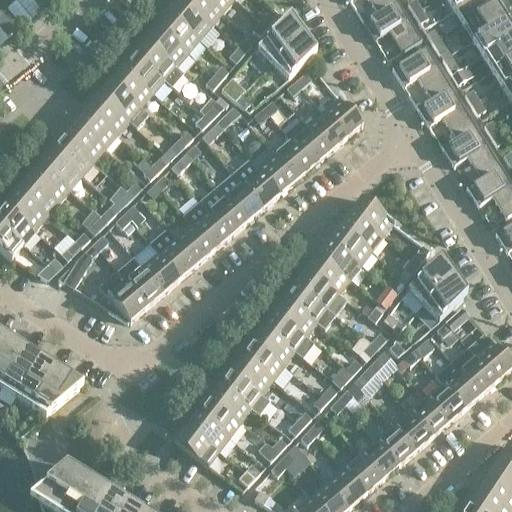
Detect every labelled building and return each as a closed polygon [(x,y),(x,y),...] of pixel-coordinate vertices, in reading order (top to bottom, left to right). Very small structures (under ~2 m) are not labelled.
[(41,0),(28,0),(40,12),(47,6),(41,0)] [(202,0),(184,0),(180,5),(211,32),(223,18),(202,0)] [(202,0),(223,18),(235,4),(229,0),(202,0)] [(365,0),(377,17),(396,5),(393,0),(346,0),(350,6),(351,6),(351,5),(358,0),(365,0)] [(444,0),(454,15),(477,0),(444,0)] [(463,30),(505,4),(502,0),(477,0),(454,15),(463,30)] [(414,18),(421,14),(415,4),(408,8),(414,18)] [(473,45),(510,22),(505,14),(508,10),(509,12),(510,11),(505,4),(463,30),(473,45)] [(169,19),(199,45),(211,32),(180,5),(169,19)] [(362,26),(375,46),(376,45),(375,45),(389,36),(402,57),(422,45),(396,5),(377,17),(362,26)] [(7,12),(0,18),(14,35),(21,28),(7,12)] [(427,24),(421,14),(414,18),(421,28),(427,24)] [(14,35),(0,18),(0,32),(7,41),(14,35)] [(269,18),(261,27),(267,32),(275,23),(269,18)] [(169,19),(157,32),(188,59),(199,45),(169,19)] [(257,53),(273,69),(303,39),(290,21),(257,53)] [(482,61),(511,42),(511,25),(510,22),(473,45),(482,61)] [(267,32),(261,27),(253,36),(259,41),(267,32)] [(157,32),(145,46),(176,72),(188,59),(157,32)] [(433,49),(440,44),(434,34),(427,39),(433,49)] [(288,84),(312,61),(316,57),(303,39),(273,69),(288,84)] [(492,76),(511,63),(511,42),(482,61),(492,76)] [(446,55),(440,44),(433,49),(440,59),(446,55)] [(245,45),(237,54),(244,59),(251,50),(245,45)] [(183,79),(176,72),(145,46),(133,60),(164,86),(171,92),(183,79)] [(430,103),(450,91),(426,51),(392,72),(404,92),(405,92),(405,91),(418,83),(430,103)] [(244,59),(237,54),(230,63),(236,69),(244,59)] [(133,60),(122,73),(152,100),(164,86),(133,60)] [(501,91),(511,84),(511,63),(492,76),(501,91)] [(452,79),(459,75),(453,65),(446,69),(452,79)] [(222,72),(214,82),(220,87),(228,78),(222,72)] [(110,87),(141,113),(152,100),(122,73),(110,87)] [(465,85),(459,75),(452,79),(459,89),(465,85)] [(295,86),(301,92),(310,85),(304,79),(295,86)] [(220,87),(214,82),(206,91),(212,96),(220,87)] [(221,95),(235,107),(240,101),(246,94),(232,82),(221,95)] [(511,107),(511,106),(511,84),(501,91),(511,107)] [(295,86),(286,94),(291,100),(301,92),(295,86)] [(98,101),(129,127),(136,133),(147,119),(141,113),(110,87),(98,101)] [(455,143),(475,131),(450,91),(430,103),(416,112),(429,132),(430,132),(429,131),(443,123),(455,143)] [(471,110),(478,106),(472,95),(465,100),(471,110)] [(86,115),(117,141),(129,127),(98,101),(86,115)] [(204,121),(210,126),(228,108),(218,101),(211,110),(213,112),(204,121)] [(235,107),(244,115),(249,108),(240,101),(235,107)] [(362,131),(338,103),(337,104),(338,104),(322,118),(344,144),(360,131),(361,131),(362,131)] [(485,116),(478,106),(471,110),(478,120),(485,116)] [(262,114),(268,120),(277,113),(272,107),(262,114)] [(182,119),(194,129),(202,119),(191,109),(182,119)] [(262,114),(253,122),(258,128),(268,120),(262,114)] [(74,128),(105,155),(117,141),(86,115),(74,128)] [(344,144),(322,118),(306,132),(328,158),(344,144)] [(217,128),(222,134),(231,125),(225,120),(217,128)] [(201,135),(210,126),(204,121),(196,129),(201,135)] [(299,125),(283,139),(289,146),(311,172),(328,158),(306,132),(299,125)] [(491,141),(498,137),(491,126),(484,131),(491,141)] [(74,128),(62,142),(93,168),(105,155),(74,128)] [(222,134),(217,128),(208,136),(201,143),(207,149),(222,134)] [(475,131),(455,143),(441,152),(454,172),(455,171),(454,170),(467,162),(480,183),(500,170),(475,131)] [(178,146),(184,152),(193,143),(187,137),(178,146)] [(504,147),(498,137),(491,141),(497,151),(504,147)] [(51,155),(81,182),(93,168),(62,142),(51,155)] [(175,160),(184,152),(178,146),(170,154),(175,160)] [(311,172),(289,146),(273,160),(295,186),(311,172)] [(186,159),(191,164),(200,156),(194,150),(186,159)] [(265,151),(248,165),(279,200),(295,186),(273,160),(265,151)] [(51,155),(39,169),(70,195),(81,182),(51,155)] [(510,171),(511,169),(511,159),(510,157),(503,161),(510,171)] [(191,164),(186,159),(170,173),(176,179),(191,164)] [(152,172),(158,177),(167,169),(161,163),(152,172)] [(262,214),(279,200),(248,165),(232,179),(262,214)] [(27,183),(58,209),(70,195),(39,169),(27,183)] [(466,191),(478,212),(479,211),(479,210),(492,202),(505,223),(511,218),(511,189),(500,170),(480,183),(466,191)] [(149,186),(158,177),(152,172),(144,180),(149,186)] [(262,214),(232,179),(215,193),(245,228),(262,214)] [(154,189),(160,195),(169,186),(163,181),(154,189)] [(27,183),(16,196),(46,223),(58,209),(27,183)] [(126,197),(132,203),(141,194),(135,189),(126,197)] [(154,189),(146,197),(152,203),(160,195),(154,189)] [(245,228),(215,193),(199,207),(229,242),(245,228)] [(4,210),(34,236),(46,223),(16,196),(4,210)] [(124,211),(132,203),(126,197),(118,205),(124,211)] [(350,218),(382,243),(393,229),(393,230),(394,229),(360,203),(360,204),(350,218)] [(190,230),(212,256),(229,242),(199,207),(182,221),(190,230)] [(4,210),(0,214),(0,230),(23,250),(34,236),(4,210)] [(124,219),(129,225),(138,217),(132,211),(124,219)] [(101,222),(106,228),(115,220),(109,214),(101,222)] [(350,218),(339,232),(371,257),(382,243),(350,218)] [(124,219),(115,228),(121,234),(129,225),(124,219)] [(98,236),(106,228),(101,222),(92,231),(98,236)] [(134,232),(128,226),(121,233),(127,239),(134,232)] [(511,227),(495,238),(508,258),(508,257),(511,254),(511,227)] [(0,254),(12,265),(12,264),(11,263),(23,250),(0,230),(0,254)] [(212,256),(190,230),(173,244),(196,270),(212,256)] [(339,232),(328,247),(360,271),(371,257),(339,232)] [(196,270),(173,244),(166,235),(149,249),(157,258),(179,284),(196,270)] [(75,248),(81,253),(89,245),(84,239),(75,248)] [(93,250),(98,256),(107,247),(101,241),(93,250)] [(317,261),(349,286),(360,271),(328,247),(317,261)] [(72,262),(81,253),(75,248),(66,256),(72,262)] [(93,250),(84,258),(90,264),(98,256),(93,250)] [(418,255),(411,265),(418,270),(425,261),(418,255)] [(66,256),(61,261),(67,267),(72,262),(66,256)] [(179,284),(157,258),(140,272),(163,298),(179,284)] [(317,261),(306,275),(338,300),(349,286),(317,261)] [(408,294),(423,310),(453,280),(441,262),(408,294)] [(47,270),(56,278),(62,271),(54,263),(47,270)] [(134,264),(118,278),(146,312),(163,298),(140,272),(134,264)] [(418,270),(411,265),(404,274),(411,280),(418,270)] [(76,267),(58,284),(63,287),(74,294),(86,274),(76,267)] [(47,270),(36,280),(47,286),(56,278),(47,270)] [(306,275),(295,290),(335,320),(346,306),(338,300),(306,275)] [(118,278),(101,293),(106,299),(130,327),(131,327),(130,326),(146,312),(118,278)] [(453,280),(423,310),(439,326),(451,314),(467,299),(453,280)] [(397,284),(390,294),(396,299),(404,289),(397,284)] [(295,290),(284,304),(317,328),(324,334),(335,320),(295,290)] [(396,299),(390,294),(383,304),(389,308),(396,299)] [(273,318),(306,343),(317,328),(284,304),(273,318)] [(374,327),(382,318),(375,313),(368,323),(374,327)] [(262,333),(295,357),(302,363),(313,348),(306,343),(273,318),(262,333)] [(383,326),(392,334),(397,327),(388,320),(383,326)] [(445,328),(450,334),(460,326),(454,320),(445,328)] [(445,328),(436,336),(441,342),(450,334),(445,328)] [(262,333),(251,347),(283,372),(295,357),(262,333)] [(0,359),(10,344),(0,337),(0,359)] [(380,339),(372,348),(378,354),(386,345),(380,339)] [(0,392),(1,393),(25,353),(10,344),(0,359),(0,392)] [(426,345),(422,348),(412,356),(418,362),(420,360),(423,362),(433,353),(426,345)] [(511,371),(490,345),(489,346),(489,347),(473,361),(496,387),(511,373),(511,371)] [(240,362),(273,386),(283,372),(251,347),(240,362)] [(397,362),(403,357),(395,347),(389,353),(397,362)] [(378,354),(372,348),(364,357),(369,362),(378,354)] [(16,402),(40,363),(25,353),(1,393),(16,402)] [(467,353),(451,367),(480,401),(496,387),(473,361),(467,353)] [(412,356),(403,364),(409,370),(418,362),(412,356)] [(240,362),(229,376),(262,400),(273,386),(240,362)] [(31,412),(56,372),(40,363),(16,402),(31,412)] [(368,372),(374,378),(382,369),(376,363),(368,372)] [(355,366),(347,374),(353,380),(361,371),(355,366)] [(441,389),(463,415),(480,401),(451,367),(434,381),(441,389)] [(83,389),(66,379),(56,372),(31,412),(46,421),(83,389)] [(368,372),(360,381),(366,386),(374,378),(368,372)] [(353,380),(347,374),(339,383),(344,389),(353,380)] [(218,390),(251,415),(258,420),(269,406),(262,400),(229,376),(218,390)] [(320,399),(325,393),(319,387),(313,394),(320,399)] [(346,395),(352,401),(359,394),(353,388),(346,395)] [(463,415),(441,389),(424,403),(447,429),(463,415)] [(218,390),(208,405),(240,429),(251,415),(218,390)] [(330,392),(322,401),(327,406),(336,398),(330,392)] [(338,404),(344,410),(352,401),(346,395),(338,404)] [(327,406),(322,401),(313,410),(319,415),(327,406)] [(447,429),(424,403),(408,417),(430,443),(447,429)] [(338,404),(330,413),(336,418),(344,410),(338,404)] [(197,419),(229,443),(240,429),(208,405),(197,419)] [(430,443),(408,417),(391,431),(414,457),(430,443)] [(197,419),(186,433),(218,458),(229,443),(197,419)] [(305,419),(297,427),(303,433),(311,424),(305,419)] [(303,433),(297,427),(288,436),(294,441),(303,433)] [(308,436),(314,441),(322,432),(316,427),(308,436)] [(414,457),(391,431),(375,446),(397,472),(414,457)] [(174,446),(174,447),(207,473),(208,472),(207,471),(218,458),(186,433),(175,447),(174,446)] [(314,441),(308,436),(300,444),(306,450),(314,441)] [(280,445),(272,454),(278,459),(286,450),(280,445)] [(397,472),(375,446),(358,460),(381,486),(397,472)] [(257,456),(269,468),(278,459),(272,454),(265,447),(257,456)] [(511,451),(508,449),(507,450),(508,451),(498,465),(511,474),(511,451)] [(278,467),(284,473),(292,464),(287,458),(278,467)] [(381,486),(358,460),(342,474),(365,500),(381,486)] [(511,474),(498,465),(488,480),(511,496),(511,474)] [(278,467),(270,476),(276,481),(284,473),(278,467)] [(49,511),(59,511),(78,482),(81,477),(66,468),(62,472),(38,492),(29,500),(49,511)] [(298,482),(306,492),(319,480),(311,471),(298,482)] [(244,477),(252,486),(258,480),(249,472),(244,477)] [(350,511),(365,500),(342,474),(326,488),(346,511),(350,511)] [(78,482),(59,511),(80,511),(96,487),(81,477),(78,482)] [(252,486),(244,477),(238,483),(247,491),(252,486)] [(511,511),(511,496),(488,480),(478,495),(503,511),(511,511)] [(80,511),(101,511),(112,496),(96,487),(80,511)] [(346,511),(326,488),(309,502),(317,511),(346,511)] [(503,511),(478,495),(468,510),(470,511),(503,511)] [(112,496),(101,511),(123,511),(127,506),(112,496)] [(259,496),(254,505),(262,510),(267,502),(259,496)] [(317,511),(309,502),(297,511),(317,511)]
